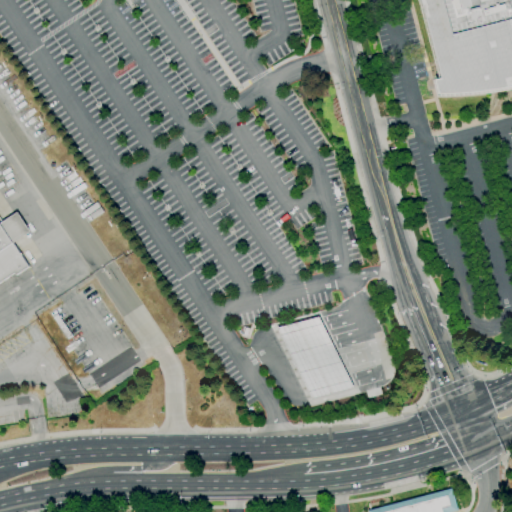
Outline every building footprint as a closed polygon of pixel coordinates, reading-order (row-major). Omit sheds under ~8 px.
[(511,0),(511,89),(511,90),(510,90),(509,90),(508,90),(507,90),(506,91),(505,91),(504,91),(503,91),(502,91),(502,92),(501,92),(500,92),(499,92),(498,92),(497,92),(496,92),(495,93),(494,93),(493,93),(492,93),(491,93),(490,93),(489,94),(488,94),(487,94),(486,94),(485,94),(484,94),(483,94),(482,95),(481,95),(480,95),(479,95),(478,95),(477,95),(476,95),(475,95),(474,95),(473,96),(472,96),(471,96),(470,96),(469,96),(468,96),(467,96),(466,96),(465,96),(464,96),(463,96),(462,96),(461,96),(460,97),(459,97),(458,97),(457,97),(456,97),(455,97),(454,97),(453,97),(452,97),(451,97),(450,97),(449,97),(448,97),(447,97),(446,97),(445,97),(444,97),(443,97),(442,97),(441,97),(440,97),(439,97),(438,97),(437,97),(433,80),(439,79),(418,0),(511,0)] [(0,282),(0,223),(17,212),(30,231),(12,243),(28,266),(15,275),(14,273),(0,282)] [(68,339),(52,317),(57,314),(72,336),(68,339)] [(276,329),(319,318),(322,324),(331,342),(341,360),(351,379),(355,387),(312,398),(308,391),(299,372),(288,352),(279,336),(276,329)] [(368,511),(452,488),(458,511),(453,511),(368,511)]
